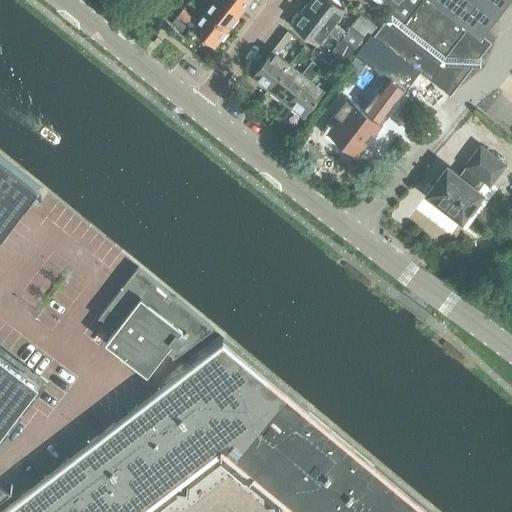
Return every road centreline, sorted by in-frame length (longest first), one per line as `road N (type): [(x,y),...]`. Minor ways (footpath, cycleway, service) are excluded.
road 1 (tertiary): [(511,353),(197,107)]
road 2 (tertiary): [(62,0),(197,107)]
road 3 (residential): [(197,107),(284,0)]
